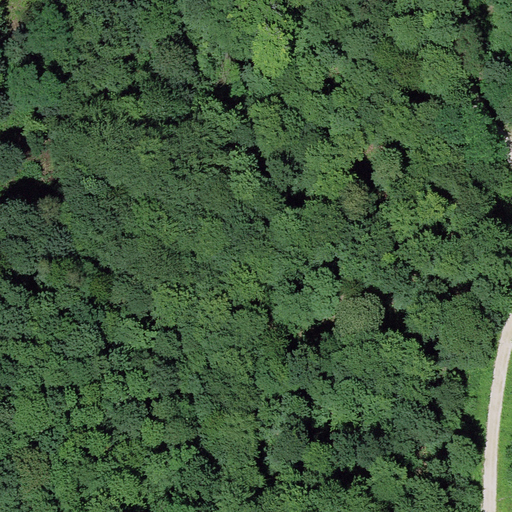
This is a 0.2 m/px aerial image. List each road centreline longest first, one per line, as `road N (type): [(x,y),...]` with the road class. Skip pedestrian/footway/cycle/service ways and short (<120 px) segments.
road 1 (track): [(486,511),(490,429),(511,317)]
road 2 (track): [(511,155),(465,83),(454,0)]
